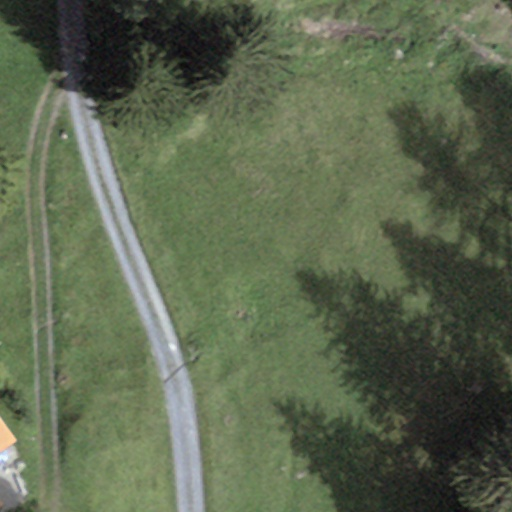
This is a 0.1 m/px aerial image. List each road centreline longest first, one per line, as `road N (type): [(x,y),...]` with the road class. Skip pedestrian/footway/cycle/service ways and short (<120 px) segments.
road 1 (track): [(74,0),(96,152),(174,371),(191,511)]
road 2 (track): [(80,60),(46,127),(35,189),(55,511)]
